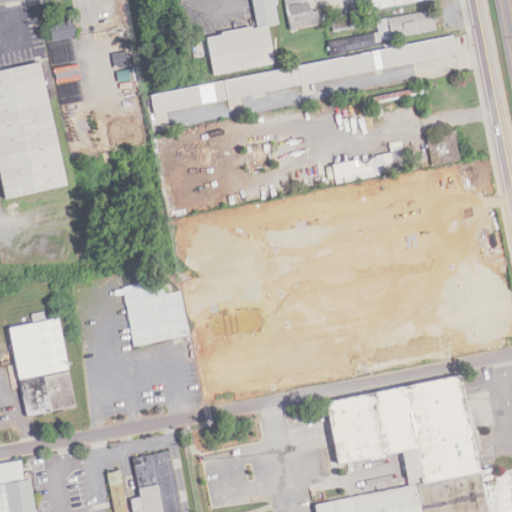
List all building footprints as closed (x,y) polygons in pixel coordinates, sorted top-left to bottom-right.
[(251,0),(256,27),(206,36),(212,75),(275,64),(268,26),(278,24),(274,0),(284,0),(289,30),(319,25),(315,0),(251,0)] [(370,0),(372,10),(425,0),(370,0)] [(395,45),(394,37),(436,32),(433,11),(377,19),(379,33),(328,40),(330,55),(395,45)] [(72,38),(71,21),(47,23),(49,40),(72,38)] [(0,70),(0,198),(62,187),(41,63),(0,70)] [(460,162),(455,131),(427,136),(432,167),(460,162)] [(331,164),(335,183),(415,170),(412,151),(331,164)] [(23,416),(75,408),(60,319),(9,327),(23,416)] [(326,399),(325,403),(335,465),(367,460),(373,494),(315,503),(316,511),(511,511),(511,485),(510,472),(495,474),(494,468),(484,469),(479,468),(465,378),(326,399)] [(107,473),(113,511),(179,511),(169,452),(131,458),(133,469),(107,473)] [(0,490),(0,511),(34,511),(31,486),(0,490)]
